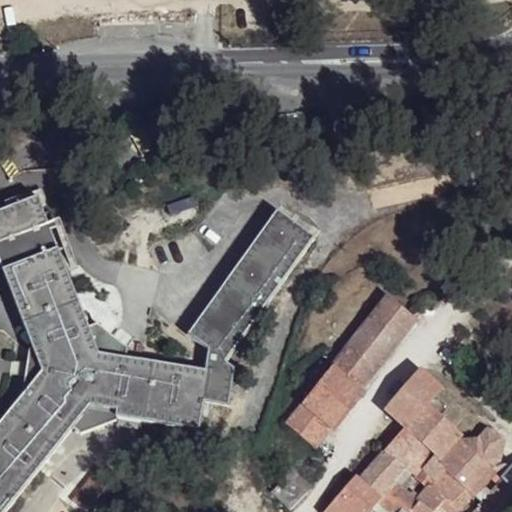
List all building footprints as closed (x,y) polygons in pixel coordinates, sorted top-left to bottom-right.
[(36,195),(0,212),(0,263),(29,341),(25,387),(0,419),(0,511),(2,511),(71,423),(79,433),(116,419),(117,413),(196,427),(203,400),(206,367),(120,353),(122,346),(96,322),(85,326),(36,195)] [(206,367),(203,400),(226,405),(233,368),(227,363),(318,230),(281,203),(188,335),(209,349),(206,367)] [(406,321),(381,300),(281,421),(307,442),(325,420),(328,423),(356,392),(353,388),(406,321)] [(426,423),(437,408),(428,400),(434,393),(412,374),(375,415),(394,431),(346,476),(348,477),(316,511),(317,511),(359,511),(363,509),(366,511),(511,511),(511,470),(502,468),(504,447),(480,430),(458,452),(426,423)] [(81,503),(112,483),(104,470),(73,491),(81,503)]
